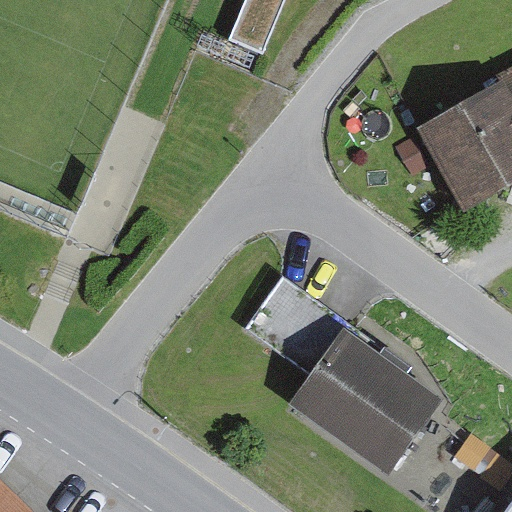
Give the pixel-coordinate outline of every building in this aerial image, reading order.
[(246,0),(227,48),(264,63),(289,0),(246,0)] [(511,63),(498,70),(500,73),(417,122),(464,205),(511,179),(511,63)] [(377,338),(284,272),(247,325),(309,369),(289,397),(391,468),(445,390),(376,341),(377,338)] [(40,511),(0,472),(0,511),(40,511)] [(511,511),(511,488),(494,511),(511,511)]
